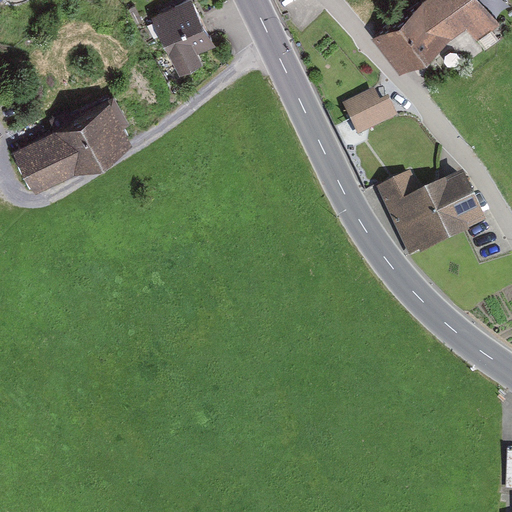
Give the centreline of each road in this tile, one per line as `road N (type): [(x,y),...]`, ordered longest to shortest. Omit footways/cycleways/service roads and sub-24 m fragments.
road 1 (tertiary): [(511,373),(406,286),(364,230),(252,0)]
road 2 (residential): [(511,233),(430,119),(327,0)]
